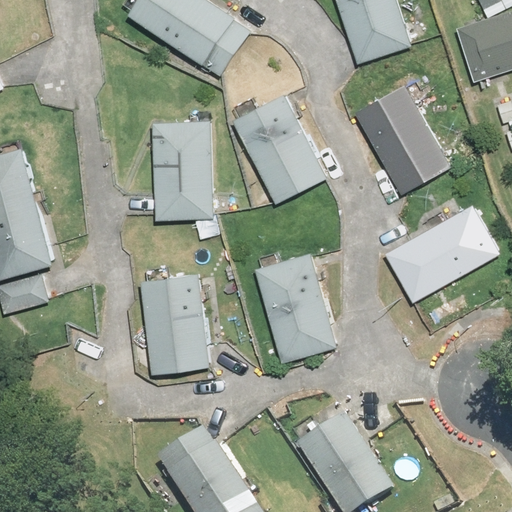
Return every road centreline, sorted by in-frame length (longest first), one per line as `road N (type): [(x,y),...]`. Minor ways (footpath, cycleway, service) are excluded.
road 1 (residential): [(63,0),(115,349),(128,385),(167,400),(231,399)]
road 2 (residential): [(391,353),(362,265),(353,181),(327,83),(296,18),(271,0)]
road 3 (residential): [(231,399),(391,353)]
